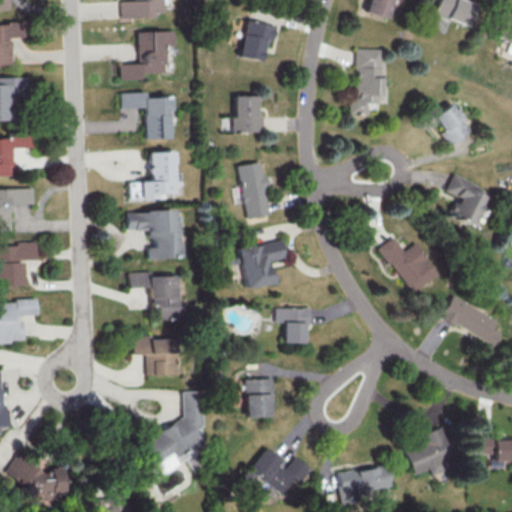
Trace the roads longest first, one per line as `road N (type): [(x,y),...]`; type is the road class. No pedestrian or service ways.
road 1 (residential): [(511,392),(497,394),(414,361),(352,284),(309,145),(310,80),(326,0)]
road 2 (residential): [(71,0),(82,324),(65,379)]
road 3 (residential): [(315,184),(390,190),(405,177),(405,159),(371,149),(333,183)]
